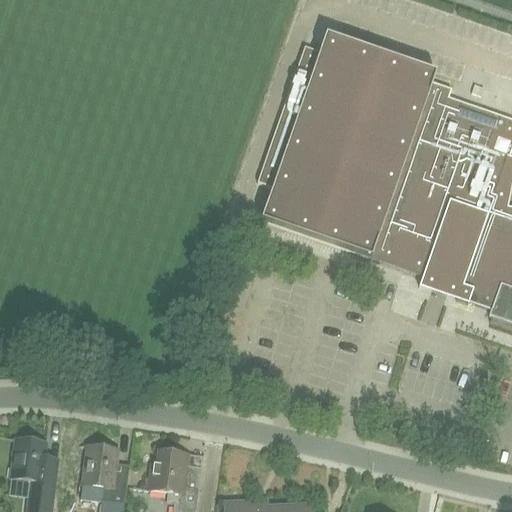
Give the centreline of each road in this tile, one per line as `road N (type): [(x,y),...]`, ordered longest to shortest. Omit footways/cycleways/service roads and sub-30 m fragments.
road 1 (residential): [(217,425),(511,495)]
road 2 (residential): [(0,398),(41,397),(217,425)]
